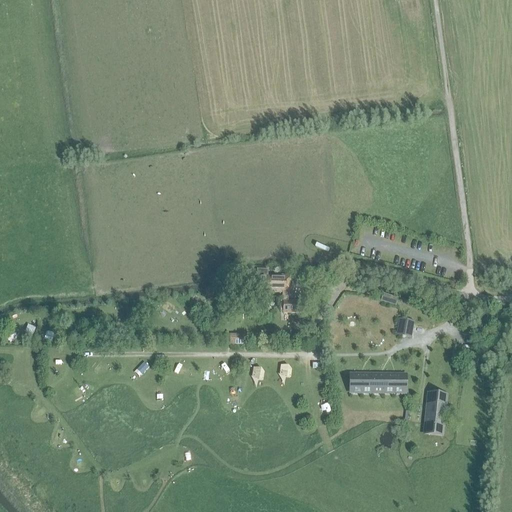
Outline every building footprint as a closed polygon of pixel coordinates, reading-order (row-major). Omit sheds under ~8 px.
[(256,275),(256,290),(268,290),(268,292),(283,293),(283,314),(299,314),(300,302),(288,302),(288,293),(289,293),(290,277),(267,276),(267,271),(257,270),(256,275)] [(384,295),(382,302),(395,306),(397,299),(384,295)] [(407,336),(409,322),(399,320),(396,335),(407,336)] [(286,378),(289,378),(290,371),(290,369),(287,366),(287,369),(280,368),(279,375),(286,378)] [(258,380),(261,381),(263,372),(262,371),(260,369),(260,371),(252,370),(251,378),(258,380)] [(351,394),(362,394),(362,374),(351,374),(351,394)] [(378,375),(362,374),(362,394),(377,395),(378,375)] [(377,395),(393,395),(394,375),(378,375),(377,395)] [(405,375),(394,375),(393,395),(404,395),(405,375)] [(447,397),(427,395),(423,434),(443,436),(447,397)]
